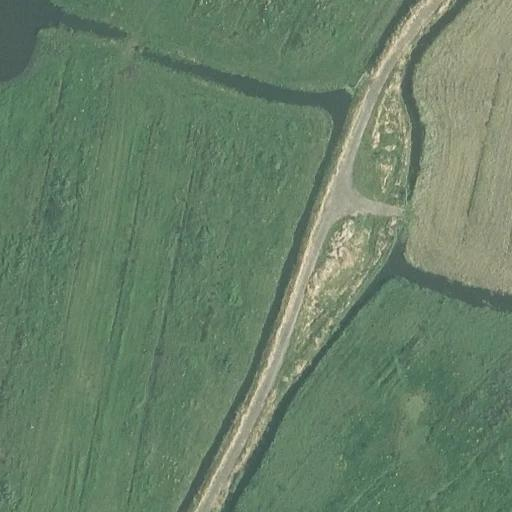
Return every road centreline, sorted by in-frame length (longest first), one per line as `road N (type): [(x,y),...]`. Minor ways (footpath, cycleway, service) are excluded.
road 1 (track): [(335,204),(276,365),(205,511)]
road 2 (track): [(438,0),(398,48),(366,111),(335,204),(404,217)]
